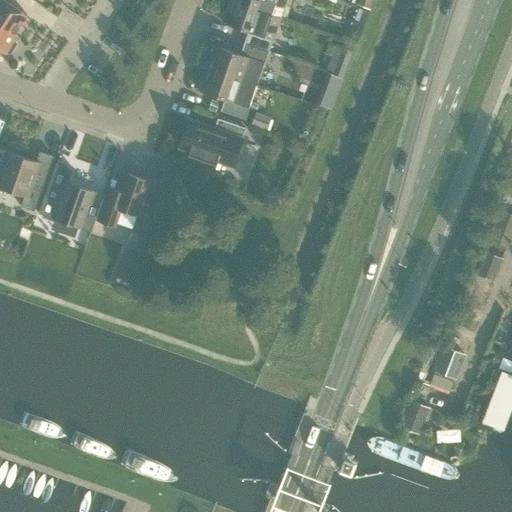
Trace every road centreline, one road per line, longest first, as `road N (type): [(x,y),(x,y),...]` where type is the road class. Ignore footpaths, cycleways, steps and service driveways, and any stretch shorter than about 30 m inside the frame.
road 1 (primary): [(367,303),(379,295),(494,0)]
road 2 (primary): [(448,0),(367,303)]
road 3 (residential): [(194,0),(144,136),(50,105)]
road 4 (primary): [(288,511),(367,303)]
road 5 (residential): [(511,257),(457,394)]
